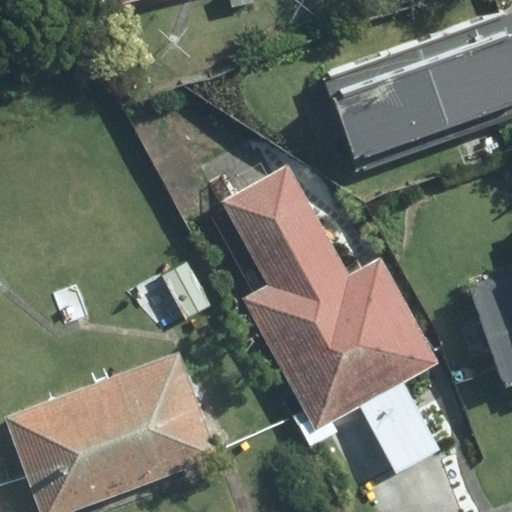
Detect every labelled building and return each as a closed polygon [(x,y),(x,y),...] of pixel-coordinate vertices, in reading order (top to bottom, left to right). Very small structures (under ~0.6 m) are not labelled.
[(511,95),(487,26),(310,88),(335,159),(511,97),(511,95)] [(334,264),(282,169),(217,204),(265,291),(238,305),(309,433),(436,364),(370,244),(334,264)] [(511,405),(511,267),(458,287),(503,409),(511,405)] [(71,284),(49,293),(62,322),(82,314),(71,284)] [(167,354),(0,414),(0,415),(34,511),(41,511),(241,440),(227,402),(190,417),(167,354)]
